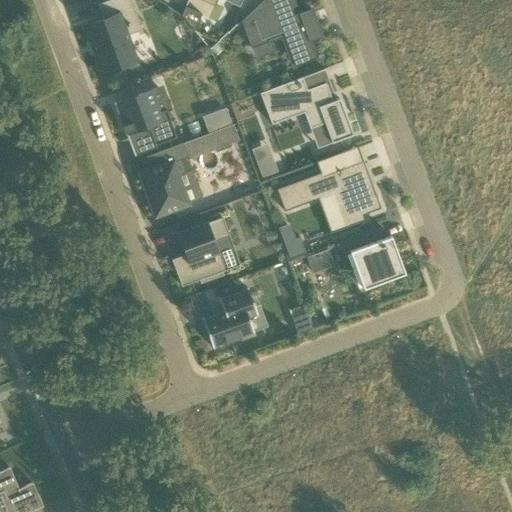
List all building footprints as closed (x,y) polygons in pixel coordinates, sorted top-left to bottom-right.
[(140,23),(131,0),(103,0),(98,2),(104,17),(86,24),(103,72),(137,59),(126,28),(140,23)] [(282,0),(263,0),(238,23),(237,24),(249,54),(265,48),(264,46),(280,40),(292,72),(313,64),(308,49),(320,44),(308,15),(291,22),(282,0)] [(194,31),(201,15),(185,7),(181,16),(194,31)] [(307,91),(302,77),(259,93),(270,124),(303,113),(308,129),(323,124),(330,145),(347,140),(336,102),(328,104),(323,86),(307,91)] [(158,124),(165,143),(186,136),(175,108),(167,111),(160,89),(125,102),(137,133),(158,124)] [(208,132),(232,124),(226,108),(203,116),(208,132)] [(234,124),(208,134),(214,150),(240,140),(234,124)] [(183,143),(156,152),(160,165),(138,173),(153,217),(188,205),(173,162),(188,157),(183,143)] [(277,172),(272,159),(256,165),(261,178),(277,172)] [(285,185),(321,171),(318,162),(282,175),(285,185)] [(362,215),(380,208),(373,188),(369,189),(359,163),(323,176),(322,173),(277,190),(285,212),(334,194),(346,228),(364,220),(362,215)] [(171,261),(180,286),(198,280),(200,284),(223,275),(222,272),(224,270),(214,242),(229,236),(221,217),(176,234),(182,248),(186,247),(189,255),(171,261)] [(404,274),(390,236),(353,250),(366,288),(404,274)] [(284,246),(290,261),(305,256),(299,241),(284,246)] [(327,251),(308,258),(314,273),(333,265),(327,251)] [(248,292),(219,302),(223,315),(201,322),(211,349),(252,334),(248,319),(257,316),(248,292)] [(313,329),(310,321),(309,322),(295,327),(298,334),(313,329)] [(10,467),(0,471),(0,511),(31,511),(43,506),(33,483),(19,489),(10,467)]
